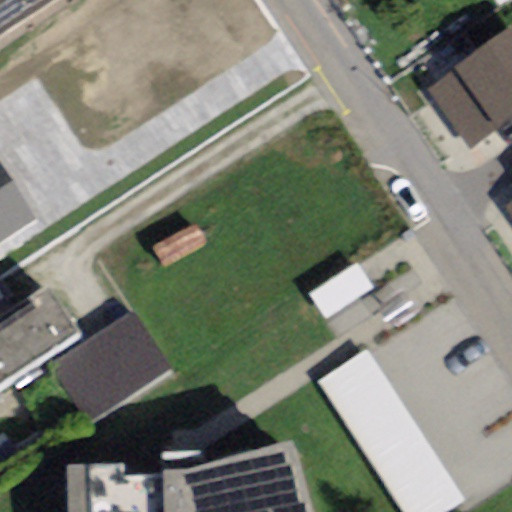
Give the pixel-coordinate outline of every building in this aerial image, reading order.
[(0,0),(0,32),(51,0),(0,0)] [(511,126),(511,37),(427,96),(469,156),(511,126)] [(0,250),(46,220),(0,150),(0,250)] [(0,325),(0,388),(64,346),(35,303),(0,325)] [(170,376),(132,318),(51,371),(89,428),(170,376)] [(367,352),(316,385),(396,511),(452,511),(464,504),(367,352)] [(190,492),(91,494),(90,511),(303,511),(292,465),(190,492)]
